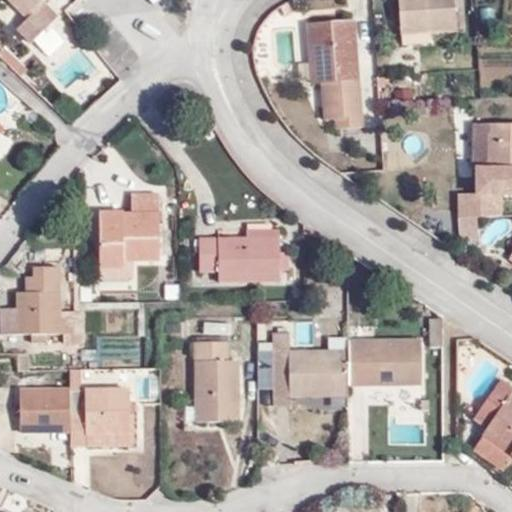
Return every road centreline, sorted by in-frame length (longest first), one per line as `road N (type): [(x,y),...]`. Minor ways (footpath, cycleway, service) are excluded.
road 1 (residential): [(211,46),(227,100),(268,155),(352,233),(511,340)]
road 2 (residential): [(211,46),(133,84),(0,245)]
road 3 (residential): [(511,511),(471,478),(305,487),(242,511)]
